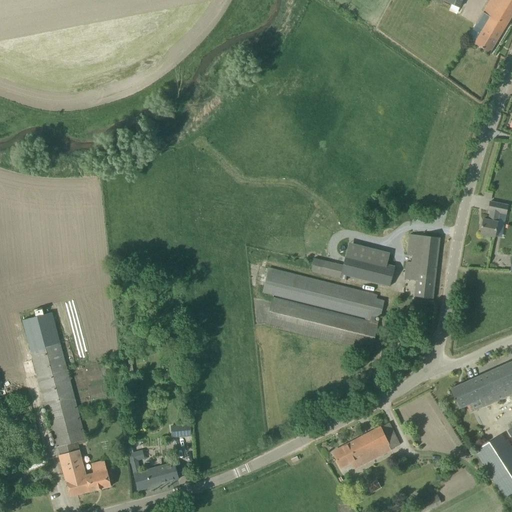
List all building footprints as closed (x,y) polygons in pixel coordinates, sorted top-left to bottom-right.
[(462,0),(440,0),(441,0),(452,5),(459,8),(463,0),(462,0)] [(469,37),(476,41),(474,44),(490,53),(511,15),(511,0),(490,0),(483,13),(490,17),(482,30),(475,26),(469,37)] [(497,222),(499,213),(508,214),(510,206),(490,202),(488,211),(490,211),(488,220),(483,219),(480,234),(494,237),(497,222)] [(440,238),(439,238),(409,234),(407,255),(412,256),(411,262),(406,261),(404,279),(416,281),(414,296),(433,299),(440,238)] [(343,266),(323,261),(314,259),(311,271),(320,273),(345,279),(346,276),(390,287),(395,267),(387,264),(390,253),(349,242),(343,266)] [(376,299),(377,296),(269,269),(263,292),(366,318),(365,321),(273,298),(266,325),(371,351),(378,322),(374,321),(375,316),(380,317),(384,301),(376,299)] [(85,440),(59,343),(51,313),(23,320),(65,481),(66,481),(70,497),(111,487),(106,470),(104,461),(91,464),(94,474),(86,476),(77,442),(85,440)] [(511,361),(450,389),(458,409),(479,399),(483,407),(511,393),(511,361)] [(0,476),(5,497),(52,485),(30,405),(0,412),(0,476)] [(400,445),(389,423),(333,452),(341,468),(352,462),(355,469),(400,445)] [(511,446),(511,445),(507,443),(501,435),(478,450),(480,453),(477,456),(508,504),(511,502),(511,501),(511,446)] [(139,490),(178,479),(174,463),(140,473),(137,460),(144,458),(142,451),(129,455),(134,474),(139,490)] [(371,493),(381,488),(377,479),(367,484),(371,493)] [(412,506),(415,511),(425,511),(442,504),(436,493),(412,506)]
